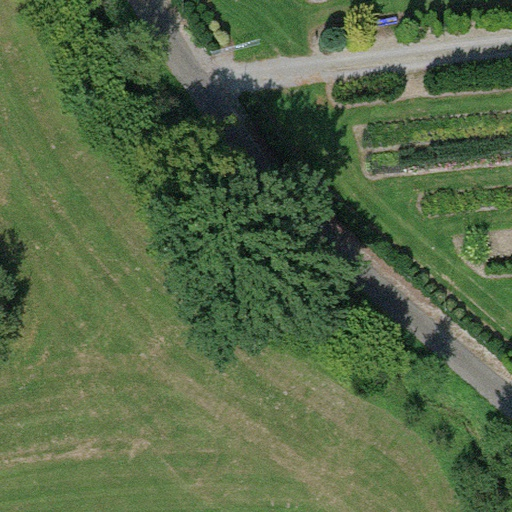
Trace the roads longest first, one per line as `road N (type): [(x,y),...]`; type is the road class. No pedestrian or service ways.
road 1 (track): [(141,0),(265,179),(511,403)]
road 2 (track): [(199,84),(511,55)]
